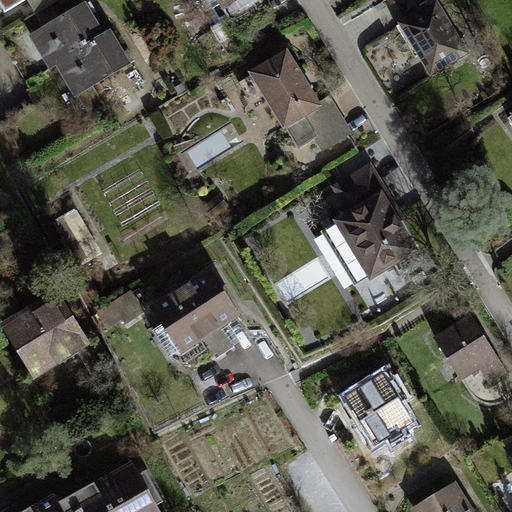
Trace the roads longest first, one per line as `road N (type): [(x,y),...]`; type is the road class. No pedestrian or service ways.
road 1 (residential): [(511,319),(315,0)]
road 2 (residential): [(359,511),(268,364)]
